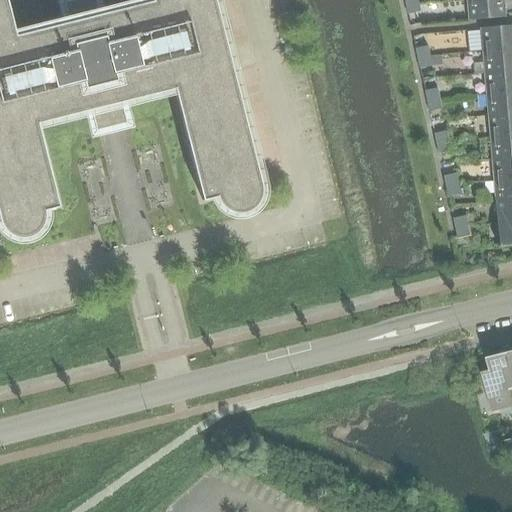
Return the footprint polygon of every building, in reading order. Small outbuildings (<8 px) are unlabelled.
[(71,23),(15,37),(5,0),(0,0),(0,224),(0,225),(1,227),(3,230),(5,232),(6,233),(9,235),(11,236),(13,237),(16,238),(18,238),(21,239),(23,239),(26,238),(28,238),(31,237),(33,236),(35,234),(37,233),(39,231),(40,229),(42,227),(43,224),(44,222),(45,219),(45,217),(45,214),(44,211),(58,208),(37,124),(93,110),(98,108),(102,122),(109,121),(116,119),(112,105),(118,103),(118,104),(174,90),(202,201),(216,198),(217,200),(218,203),(219,205),(221,207),(223,209),(225,210),(227,211),(230,212),(232,213),(235,214),(237,214),(240,214),(242,213),(245,213),(247,212),(249,211),(252,209),(254,208),(255,206),(257,204),(258,202),(259,200),(260,197),(261,195),(261,193),(261,191),(261,189),(261,187),(225,44),(217,45),(211,21),(219,19),(213,0),(150,0),(152,3),(96,17),(91,18),(87,4),(73,8),(76,22),(71,23)] [(504,17),(502,0),(466,0),(468,20),(504,17)] [(420,12),(417,2),(405,5),(407,15),(420,12)] [(511,27),(480,30),(482,52),(511,49),(511,27)] [(429,57),(427,47),(415,49),(417,59),(429,57)] [(511,49),(482,52),(484,73),(511,70),(511,49)] [(432,67),(429,57),(417,59),(419,70),(432,67)] [(511,70),(484,73),(485,95),(511,92),(511,70)] [(439,99),(437,89),(424,92),(426,102),(439,99)] [(511,92),(485,95),(487,117),(511,114),(511,92)] [(441,109),(439,99),(426,102),(429,112),(441,109)] [(511,114),(487,117),(489,138),(511,136),(511,114)] [(448,142),(446,132),(434,134),(436,145),(448,142)] [(511,136),(489,138),(491,160),(511,158),(511,136)] [(450,152),(448,142),(436,145),(438,155),(450,152)] [(511,158),(491,160),(493,182),(511,179),(511,158)] [(458,184),(455,174),(443,177),(445,187),(458,184)] [(511,179),(493,182),(495,203),(511,201),(511,179)] [(460,194),(458,184),(445,187),(448,197),(460,194)] [(511,201),(495,203),(497,225),(511,223),(511,201)] [(467,227),(465,217),(453,219),(455,229),(467,227)] [(511,223),(497,225),(499,247),(511,245),(511,223)] [(469,237),(467,227),(455,229),(457,240),(469,237)] [(511,366),(508,353),(487,358),(495,390),(488,392),(489,398),(489,399),(490,399),(493,410),(492,410),(492,412),(494,411),(510,407),(511,406),(511,366)]
